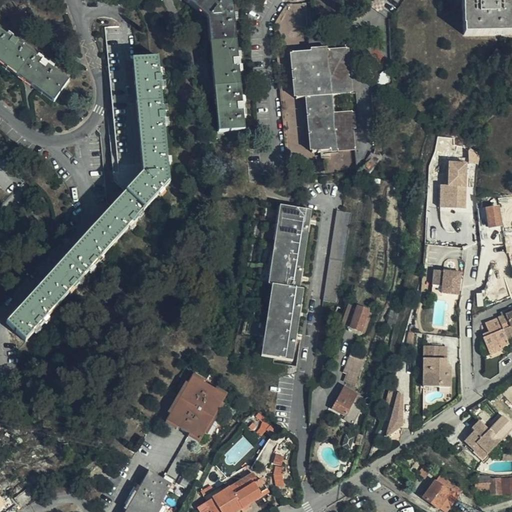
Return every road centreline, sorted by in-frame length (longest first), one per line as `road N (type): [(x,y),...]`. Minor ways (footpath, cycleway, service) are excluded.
road 1 (residential): [(317,503),(304,474),(300,398),(331,201)]
road 2 (residential): [(0,112),(42,142),(76,138),(97,120),(100,82),(73,0)]
road 3 (residential): [(317,503),(511,369)]
road 4 (unknown): [(59,142),(100,202),(22,277)]
